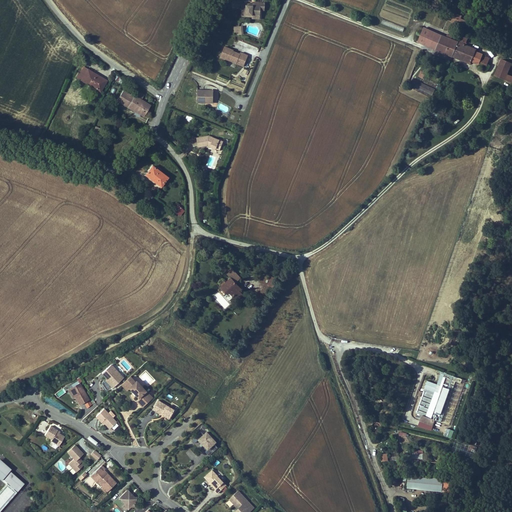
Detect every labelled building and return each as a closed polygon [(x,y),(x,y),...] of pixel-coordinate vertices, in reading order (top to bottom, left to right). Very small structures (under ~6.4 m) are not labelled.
[(227,0),(227,5),(237,6),(237,12),(247,13),(247,14),(255,15),(255,7),(255,0),(247,0),(248,1),(248,3),(238,2),(238,0),(237,0),(227,0)] [(452,9),(449,17),(459,21),(462,13),(452,9)] [(416,39),(421,42),(450,54),(456,40),(449,36),(443,34),(439,32),(439,33),(427,28),(421,26),(416,39)] [(475,47),(456,40),(450,54),(469,61),(475,47)] [(241,64),(243,57),(236,54),(237,51),(227,48),(228,47),(222,44),(217,54),(241,64)] [(497,76),(505,59),(495,55),(488,72),(497,76)] [(102,87),(108,76),(84,61),(77,72),(102,87)] [(409,74),(406,80),(429,90),(432,84),(409,74)] [(118,98),(128,104),(133,94),(123,88),(118,98)] [(128,104),(143,113),(148,102),(139,97),(142,91),(136,88),(133,94),(128,104)] [(213,102),(214,89),(197,88),(197,101),(213,102)] [(148,102),(143,113),(149,117),(153,105),(148,102)] [(209,145),(216,148),(220,139),(210,135),(197,136),(198,146),(208,145),(209,145)] [(169,176),(152,163),(144,173),(161,186),(169,176)] [(177,204),(172,210),(179,216),(184,210),(177,204)] [(236,282),(241,277),(232,268),(226,272),(230,277),(225,282),(220,286),(228,293),(229,292),(236,300),(243,294),(239,290),(242,288),(236,282)] [(124,377),(111,363),(101,372),(106,378),(111,383),(109,384),(113,387),(124,377)] [(441,421),(456,377),(442,372),(438,383),(428,380),(416,413),(422,415),(418,425),(431,430),(435,419),(441,421)] [(148,390),(137,379),(136,381),(131,375),(122,384),(127,390),(130,387),(140,397),(136,400),(143,407),(153,397),(147,391),(148,390)] [(144,375),(141,378),(148,384),(151,381),(144,375)] [(89,398),(80,381),(69,387),(75,396),(79,404),(84,402),(89,399),(89,398)] [(46,396),(43,401),(74,417),(77,411),(46,396)] [(92,404),(89,399),(84,402),(87,408),(92,404)] [(175,409),(157,399),(153,408),(170,417),(175,409)] [(108,412),(104,408),(95,415),(101,421),(102,420),(104,423),(109,428),(111,426),(114,429),(118,425),(116,422),(116,421),(113,417),(115,415),(111,410),(108,412)] [(450,426),(443,423),(440,431),(447,433),(450,426)] [(58,445),(64,435),(59,433),(57,431),(58,430),(51,425),(45,435),(52,439),(51,440),(58,445)] [(218,448),(214,444),(217,441),(207,430),(203,434),(200,431),(194,436),(198,440),(199,439),(206,447),(204,448),(206,450),(205,451),(209,455),(218,448)] [(452,449),(473,455),(477,444),(456,438),(452,449)] [(80,462),(82,460),(79,457),(83,453),(75,444),(68,451),(74,458),(69,463),(76,471),(83,465),(80,462)] [(97,460),(101,455),(95,449),(90,454),(97,460)] [(387,453),(380,454),(381,461),(388,460),(387,453)] [(2,478),(9,484),(14,488),(18,491),(25,483),(9,470),(11,468),(7,465),(6,465),(2,462),(1,463),(0,461),(0,478),(1,479),(2,478)] [(114,482),(106,472),(105,473),(101,470),(98,466),(91,473),(98,480),(97,481),(101,485),(105,490),(114,482)] [(218,476),(212,469),(204,476),(209,481),(211,481),(211,483),(216,488),(215,489),(218,492),(226,484),(224,482),(226,479),(220,473),(218,476)] [(98,480),(91,473),(89,475),(96,482),(97,481),(98,480)] [(407,476),(406,488),(425,490),(456,493),(457,480),(407,476)] [(6,483),(0,490),(0,495),(8,503),(17,492),(13,489),(8,485),(6,483)] [(135,501),(135,495),(132,495),(130,495),(129,494),(130,493),(126,488),(117,496),(122,501),(123,502),(123,504),(126,507),(129,505),(133,505),(133,501),(135,501)] [(233,511),(248,511),(254,507),(238,490),(232,495),(235,498),(233,500),(239,506),(238,507),(233,511)] [(235,498),(232,495),(229,498),(238,507),(239,506),(233,500),(235,498)] [(126,507),(123,504),(123,502),(122,501),(118,505),(123,511),(126,507)]
